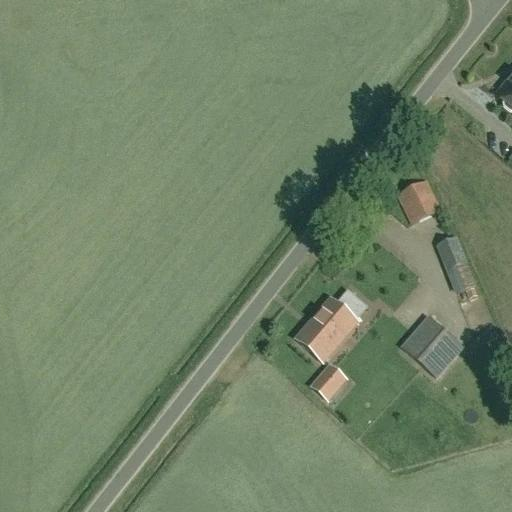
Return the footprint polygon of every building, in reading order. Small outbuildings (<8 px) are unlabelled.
[(511,79),(496,100),(504,107),(503,108),(503,111),(510,116),(511,116),(511,79)] [(412,228),(440,214),(425,185),(397,199),(412,228)] [(455,297),(476,289),(467,267),(468,266),(457,241),(436,250),(447,276),(446,275),(455,297)] [(359,305),(348,296),(336,309),(331,304),(297,345),(323,367),(357,327),(348,318),(359,305)] [(436,380),(461,351),(428,323),(403,352),(436,380)] [(327,405),(346,383),(329,369),(310,391),(327,405)]
